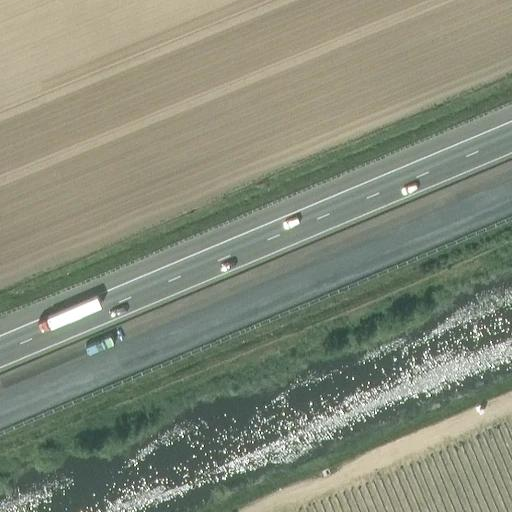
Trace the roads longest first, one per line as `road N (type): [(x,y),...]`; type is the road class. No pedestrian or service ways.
road 1 (motorway): [(511,137),(0,352)]
road 2 (motorway): [(0,397),(511,182)]
road 3 (track): [(511,403),(252,511)]
